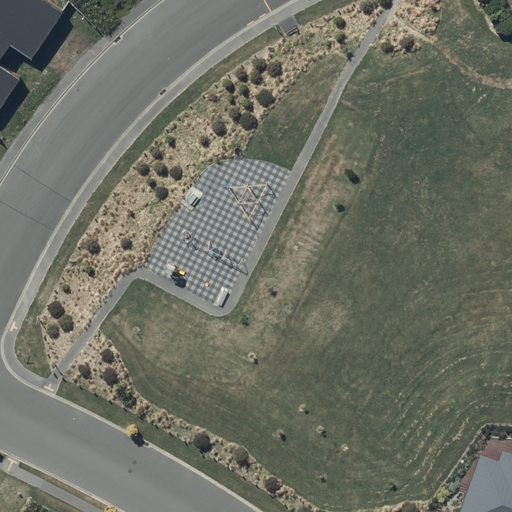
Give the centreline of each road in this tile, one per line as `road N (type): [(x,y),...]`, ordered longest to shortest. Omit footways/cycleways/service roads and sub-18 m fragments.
road 1 (residential): [(220,0),(77,130),(0,245)]
road 2 (residential): [(0,406),(189,511)]
